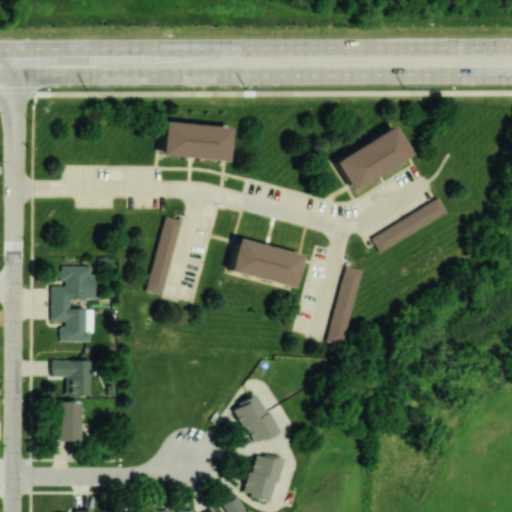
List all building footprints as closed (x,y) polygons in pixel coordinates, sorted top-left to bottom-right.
[(157,155),(223,160),(225,126),(159,121),(157,155)] [(405,155),(389,126),(329,159),(345,189),(405,155)] [(444,214),(436,199),(367,234),(374,249),(444,214)] [(143,291),(159,295),(177,219),(161,215),(143,291)] [(224,271),(289,287),(296,253),(231,238),(224,271)] [(90,265),(58,266),(58,285),(47,286),(48,320),(58,320),(58,340),(88,340),(87,325),(82,325),(81,307),(66,308),(66,299),(91,298),(90,265)] [(341,266),(322,341),(339,345),(358,270),(341,266)] [(87,395),(87,359),(48,359),(48,376),(62,376),(62,394),(87,395)] [(250,444),(274,430),(252,393),(228,408),(250,444)] [(75,401),(52,401),(52,440),(74,440),(75,401)] [(266,501),(278,459),(251,451),(239,493),(266,501)] [(242,511),(234,495),(218,503),(222,511),(211,511),(210,508),(201,511),(242,511)]
